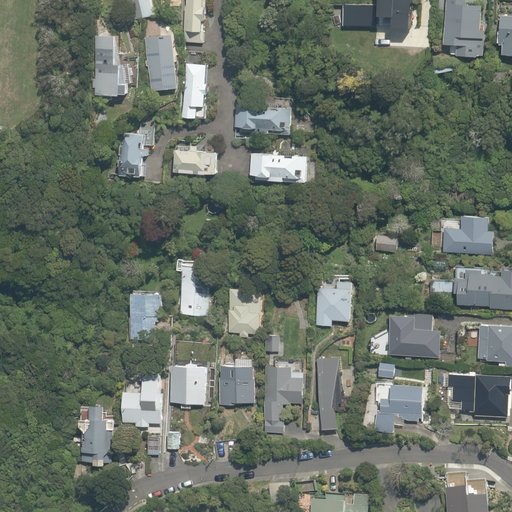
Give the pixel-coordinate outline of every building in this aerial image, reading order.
[(128,0),(130,19),(156,17),(154,0),(128,0)] [(184,0),(184,32),(206,33),(207,0),(184,0)] [(376,52),(371,0),(341,0),(346,54),(376,52)] [(471,0),(449,0),(447,50),(458,51),(458,57),(484,58),(486,6),(471,6),(471,0)] [(97,94),(122,95),(122,94),(129,94),(129,83),(123,83),(123,64),(118,64),(119,35),(108,35),(109,32),(103,14),(96,14),(96,35),(99,35),(98,78),(95,78),(95,87),(98,87),(97,94)] [(511,18),(501,18),(500,59),(511,59),(511,18)] [(177,38),(148,40),(152,91),(181,89),(177,38)] [(454,54),(435,55),(439,76),(459,72),(454,54)] [(213,68),(187,66),(184,118),(210,119),(213,68)] [(262,103),(236,103),(236,128),(255,128),(255,145),(273,145),(273,134),(288,134),(288,108),(273,108),(273,115),(261,115),(262,103)] [(130,145),(123,145),(122,169),(150,169),(150,137),(130,137),(130,145)] [(180,147),(179,173),(220,176),(222,150),(180,147)] [(255,154),(254,179),(310,182),(311,157),(255,154)] [(175,217),(153,221),(157,241),(179,237),(175,217)] [(448,226),(447,251),(502,254),(503,232),(495,232),(495,220),(464,219),(464,227),(448,226)] [(383,233),(379,248),(417,259),(421,244),(383,233)] [(208,262),(181,260),(180,274),(188,275),(185,316),(200,317),(200,323),(213,324),(215,295),(206,294),(208,262)] [(462,296),(462,305),(492,305),(492,309),(511,309),(511,270),(504,270),(504,275),(488,275),(488,269),(458,269),(458,283),(432,283),(431,295),(462,296)] [(359,291),(319,289),(317,327),(336,328),(336,324),(357,325),(359,291)] [(167,298),(141,294),(135,339),(161,342),(167,298)] [(396,311),(392,354),(443,359),(447,323),(437,322),(438,315),(396,311)] [(169,315),(169,325),(181,326),(182,315),(169,315)] [(511,325),(482,325),(482,361),(511,361),(511,325)] [(345,359),(319,357),(327,430),(340,431),(345,359)] [(398,362),(383,361),(383,375),(397,376),(398,362)] [(213,364),(176,364),(175,404),(213,405),(213,364)] [(298,366),(269,366),(268,436),(286,436),(286,405),(306,406),(306,374),(298,374),(298,366)] [(171,371),(128,370),(127,424),(170,424),(171,371)] [(511,376),(448,372),(447,387),(453,388),(452,401),(465,402),(464,412),(476,413),(475,416),(511,418),(511,411),(511,376)] [(220,373),(220,405),(258,406),(259,374),(220,373)] [(430,386),(383,383),(380,429),(397,430),(397,421),(428,423),(430,386)] [(85,430),(84,461),(97,462),(97,463),(107,464),(107,462),(112,463),(114,429),(116,429),(116,421),(113,421),(114,418),(105,417),(105,405),(92,404),(91,430),(85,430)] [(75,431),(84,431),(84,417),(76,416),(75,431)] [(164,437),(152,435),(149,455),(161,456),(164,437)] [(229,443),(218,443),(217,459),(229,460),(229,443)] [(322,483),(295,481),(295,491),(321,492),(322,483)] [(372,511),(373,495),(346,494),(346,501),(316,499),(315,511),(372,511)]
